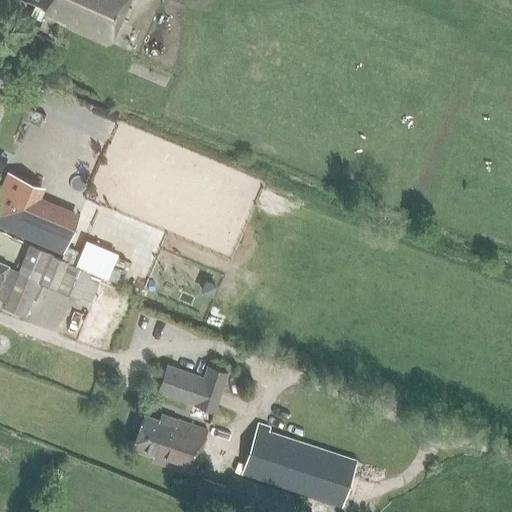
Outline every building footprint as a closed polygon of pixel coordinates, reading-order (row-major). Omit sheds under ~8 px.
[(28,0),(35,3),(25,24),(36,30),(39,21),(38,20),(42,12),(108,43),(128,0),(28,0)] [(33,200),(39,186),(8,172),(0,190),(0,223),(64,251),(78,219),(33,200)] [(89,237),(80,264),(114,276),(123,249),(89,237)] [(49,255),(49,254),(28,245),(18,271),(0,263),(0,299),(5,302),(3,307),(24,316),(31,298),(35,300),(42,283),(78,298),(89,272),(66,263),(66,262),(49,255)] [(194,405),(215,411),(228,373),(208,367),(205,376),(166,364),(156,393),(195,404),(194,405)] [(206,430),(164,416),(162,422),(142,415),(131,450),(152,457),(150,461),(191,475),(206,430)] [(246,457),(240,474),(341,507),(356,461),(264,431),(265,427),(257,424),(246,457)] [(201,477),(195,495),(221,505),(220,508),(231,511),(287,511),(294,496),(231,475),(228,485),(201,477)]
